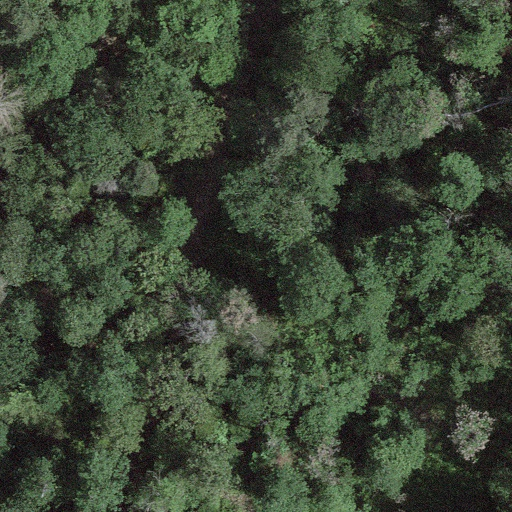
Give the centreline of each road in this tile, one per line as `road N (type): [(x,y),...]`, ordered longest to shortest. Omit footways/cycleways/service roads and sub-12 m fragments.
road 1 (track): [(254,0),(219,201),(135,511)]
road 2 (track): [(0,178),(137,0)]
